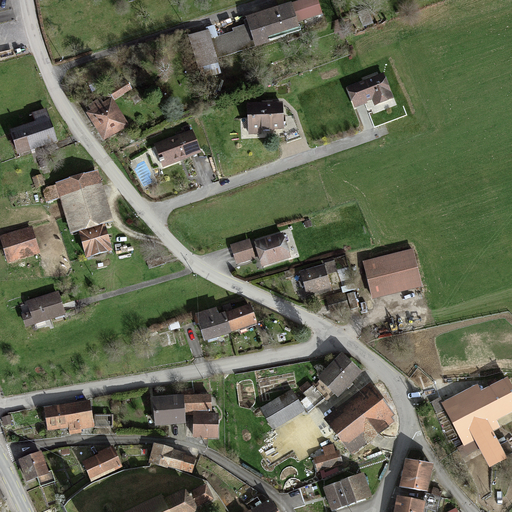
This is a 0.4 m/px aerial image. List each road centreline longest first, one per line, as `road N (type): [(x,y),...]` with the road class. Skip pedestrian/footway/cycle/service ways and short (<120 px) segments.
road 1 (residential): [(0,406),(345,344)]
road 2 (residential): [(0,453),(53,441),(180,440),(248,474),(286,511)]
road 3 (residential): [(345,344),(198,267),(148,213)]
road 4 (residential): [(148,213),(368,134)]
road 5 (residential): [(46,76),(258,0)]
road 6 (residential): [(376,508),(409,436),(403,399),(345,344)]
road 7 (residential): [(148,213),(72,125),(46,76)]
